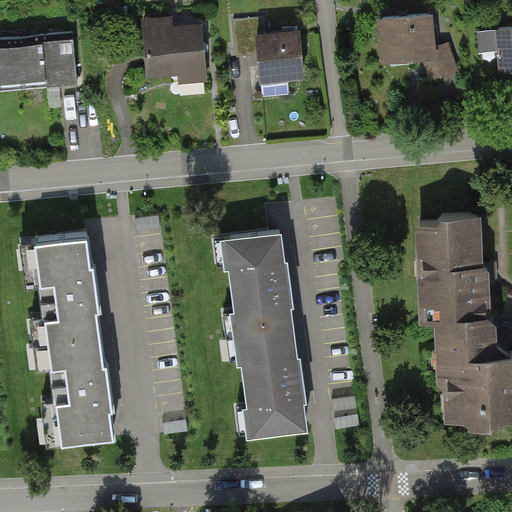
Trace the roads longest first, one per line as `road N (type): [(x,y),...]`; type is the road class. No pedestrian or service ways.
road 1 (residential): [(0,180),(511,135)]
road 2 (residential): [(390,484),(0,504)]
road 3 (residential): [(511,478),(390,484)]
